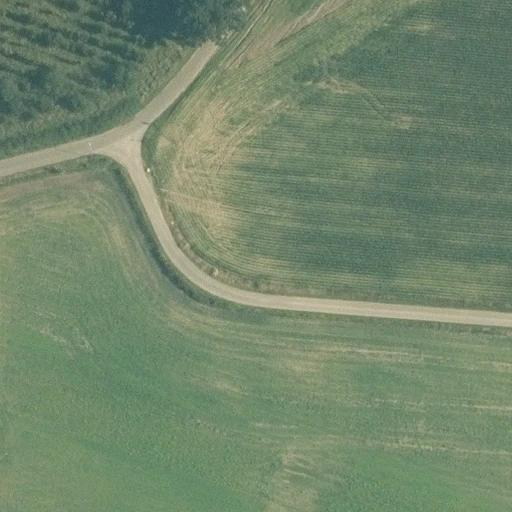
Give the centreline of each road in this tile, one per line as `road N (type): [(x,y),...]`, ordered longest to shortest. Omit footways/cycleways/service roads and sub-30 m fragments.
road 1 (unclassified): [(119,144),(181,276),(209,289),(511,321)]
road 2 (unclassified): [(119,144),(250,0)]
road 3 (unclassified): [(0,163),(119,144)]
